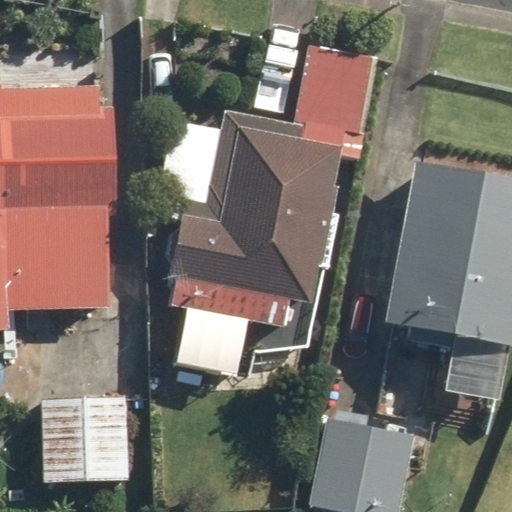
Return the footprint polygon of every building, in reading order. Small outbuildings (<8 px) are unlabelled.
[(0,82),(0,339),(89,339),(88,83),(0,82)] [(221,123),(191,273),(302,295),(331,144),(221,123)] [(511,185),(399,163),(367,322),(497,348),(511,273),(511,185)] [(117,403),(30,401),(28,489),(115,491),(117,403)] [(386,511),(400,435),(314,421),(298,511),(386,511)]
